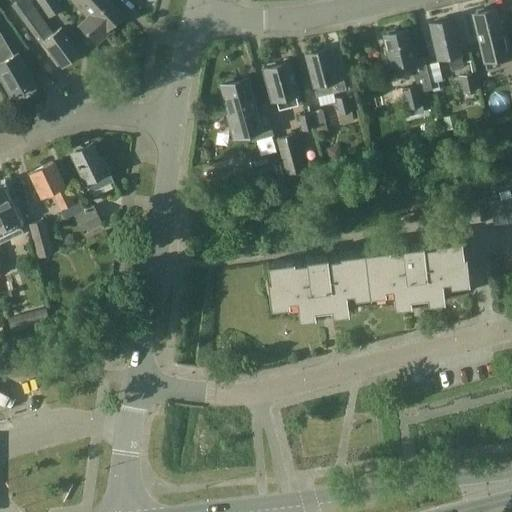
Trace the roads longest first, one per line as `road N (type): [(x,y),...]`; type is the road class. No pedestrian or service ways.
road 1 (residential): [(511,329),(256,394),(136,383)]
road 2 (residential): [(136,383),(174,121)]
road 3 (primary): [(511,472),(275,501)]
road 4 (residential): [(198,12),(265,23),(393,0)]
road 5 (residential): [(0,145),(75,116),(174,121)]
road 6 (residential): [(120,511),(136,383)]
